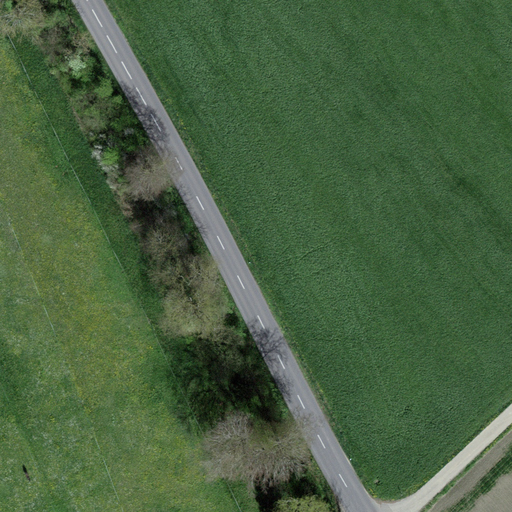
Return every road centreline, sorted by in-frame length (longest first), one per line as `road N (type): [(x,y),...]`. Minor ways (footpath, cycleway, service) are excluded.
road 1 (tertiary): [(86,0),(362,511)]
road 2 (track): [(511,416),(408,511)]
